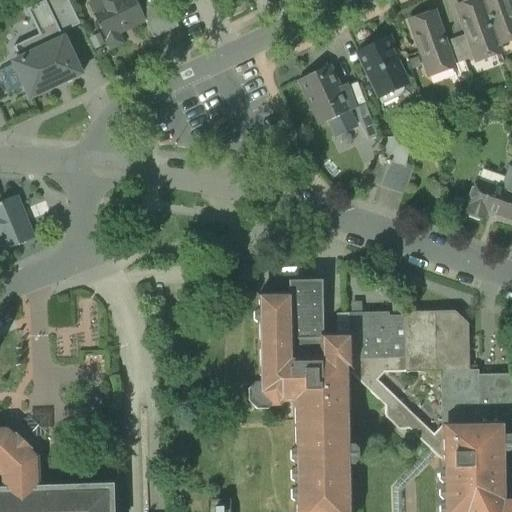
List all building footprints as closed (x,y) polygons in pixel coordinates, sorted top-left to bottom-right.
[(67,0),(49,0),(46,2),(61,34),(80,25),(67,0)] [(92,14),(110,50),(123,44),(118,34),(145,22),(145,21),(141,12),(145,10),(140,1),(136,3),(135,1),(134,0),(105,0),(102,1),(89,8),(92,14)] [(145,22),(153,39),(178,28),(164,0),(137,0),(135,1),(136,3),(140,1),(145,10),(141,12),(145,21),(145,22)] [(481,0),(482,1),(496,42),(511,36),(511,11),(507,0),(481,0)] [(499,50),(496,42),(482,1),(458,10),(467,36),(475,58),(499,50)] [(13,48),(19,61),(64,40),(61,34),(46,2),(27,11),(39,36),(13,48)] [(421,53),(428,73),(451,65),(452,65),(445,44),(435,16),(411,24),(421,53)] [(467,36),(456,40),(445,44),(452,65),(451,65),(452,67),(464,62),(475,58),(467,36)] [(64,40),(19,61),(14,63),(15,65),(25,87),(31,98),(56,86),(54,84),(61,81),(62,83),(64,82),(65,84),(82,75),(72,54),(71,55),(64,40)] [(358,53),(383,105),(398,97),(403,84),(404,84),(395,66),(398,64),(387,40),(358,53)] [(25,87),(15,65),(0,71),(0,77),(8,95),(25,87)] [(300,81),(321,126),(329,122),(349,113),(339,90),(328,68),(300,81)] [(358,84),(347,87),(355,110),(366,106),(358,84)] [(347,87),(339,90),(349,113),(350,113),(355,111),(355,110),(347,87)] [(349,113),(329,122),(336,138),(357,128),(350,113),(349,113)] [(367,183),(380,188),(387,167),(374,162),(367,183)] [(388,165),(387,167),(380,188),(404,195),(412,173),(388,165)] [(511,169),(509,168),(502,188),(506,189),(505,192),(511,193),(511,169)] [(511,220),(511,217),(511,193),(505,192),(506,189),(502,188),(494,185),(493,187),(477,182),(466,215),(469,216),(468,218),(478,222),(479,220),(482,221),(486,211),(511,220)] [(0,234),(7,250),(33,239),(16,198),(0,204),(0,234)] [(288,283),(288,303),(290,303),(291,337),(323,338),(321,282),(288,283)] [(348,511),(347,376),(347,369),(350,370),(350,368),(350,337),(349,337),(323,338),(291,337),(290,303),(288,303),(281,303),(281,297),(258,297),(257,297),(259,395),(294,395),(295,511),(348,511)] [(383,368),(383,374),(384,374),(435,373),(434,313),(404,314),(404,317),(389,318),(389,314),(349,315),(349,337),(350,337),(350,368),(361,368),(361,374),(372,374),(372,368),(383,368)] [(434,313),(435,373),(441,373),(441,372),(468,372),(468,325),(454,313),(434,313)] [(0,362),(0,387),(14,390),(18,366),(0,362)] [(435,456),(442,463),(441,427),(433,436),(377,382),(384,374),(383,374),(383,368),(372,368),(372,374),(361,374),(361,368),(350,368),(350,370),(347,369),(347,376),(352,376),(385,408),(385,418),(398,431),(408,431),(430,451),(435,456)] [(476,426),(477,438),(511,436),(511,390),(511,376),(478,376),(477,372),(468,372),(441,372),(441,373),(441,427),(476,426)] [(511,511),(511,500),(505,500),(504,453),(508,453),(511,449),(511,439),(511,436),(477,438),(476,426),(441,427),(442,463),(442,511),(511,511)] [(0,475),(2,477),(3,492),(38,491),(37,458),(22,444),(7,430),(0,430),(0,475)] [(392,511),(399,511),(399,492),(435,456),(430,451),(392,488),(392,511)] [(0,511),(110,511),(110,488),(38,491),(3,492),(0,491),(0,511)] [(230,511),(230,500),(207,501),(207,511),(230,511)]
